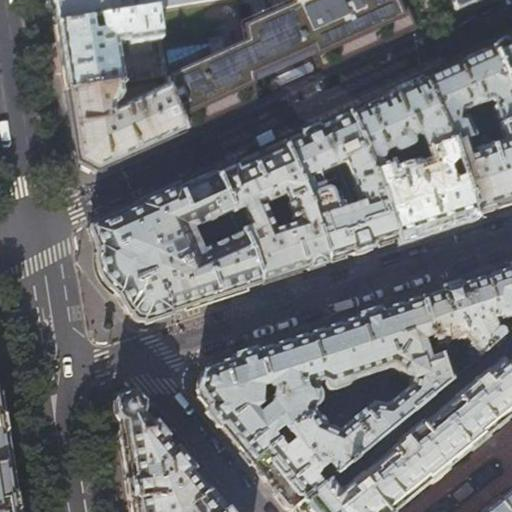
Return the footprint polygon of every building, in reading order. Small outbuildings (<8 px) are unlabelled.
[(50,0),(55,26),(154,10),(201,4),(233,0),(50,0)] [(237,45),(164,77),(169,102),(183,133),(420,27),(408,0),(284,0),(286,3),(236,26),(237,45)] [(447,0),(453,12),(480,0),(447,0)] [(154,10),(55,26),(57,43),(60,60),(62,74),(65,93),(118,85),(122,84),(116,45),(127,44),(128,54),(151,50),(150,43),(158,42),(154,10)] [(511,39),(490,50),(511,99),(511,39)] [(60,60),(57,43),(49,45),(54,75),(62,74),(60,60)] [(458,64),(421,81),(451,145),(460,142),(471,138),(463,120),(457,121),(456,113),(458,114),(472,108),(475,114),(484,110),(481,103),(489,100),(495,102),(492,107),(500,126),(511,121),(511,99),(490,50),(458,64)] [(169,102),(164,77),(122,84),(118,85),(65,93),(71,131),(76,164),(94,173),(183,133),(169,102)] [(385,97),(346,115),(374,175),(383,171),(380,163),(381,157),(382,156),(381,153),(386,150),(388,153),(391,153),(404,148),(406,145),(406,142),(414,138),(420,140),(427,154),(451,145),(421,81),(385,97)] [(326,263),(361,251),(394,240),(374,175),(346,115),(313,130),(280,144),(309,210),(326,263)] [(511,121),(500,126),(499,127),(504,143),(472,152),(462,149),(460,142),(451,145),(473,214),(511,201),(511,121)] [(309,210),(280,144),(250,158),(212,175),(247,249),(259,285),(292,274),(326,263),(309,210)] [(473,214),(451,145),(427,154),(432,171),(416,175),(413,173),(386,181),(385,175),(383,171),(374,175),(394,240),(438,226),(473,214)] [(144,205),(89,230),(88,230),(88,232),(92,243),(95,252),(94,252),(94,265),(95,273),(97,278),(102,285),(105,289),(114,297),(116,296),(126,316),(128,315),(129,318),(132,321),(136,323),(140,323),(213,299),(259,285),(247,249),(212,175),(144,205)] [(511,270),(466,285),(418,301),(428,332),(432,346),(445,385),(458,375),(448,343),(461,339),(472,352),(468,356),(473,362),(499,339),(493,322),(498,324),(500,324),(504,322),(507,317),(506,313),(505,312),(508,311),(507,307),(511,305),(511,270)] [(428,332),(418,301),(316,334),(204,370),(196,399),(218,427),(249,464),(275,442),(269,436),(279,427),(285,434),(294,426),(313,416),(309,411),(311,410),(316,407),(318,404),(319,398),(317,392),(313,388),(320,386),(321,389),(324,392),(326,393),(329,393),(345,389),(347,387),(347,384),(387,372),(395,374),(407,381),(405,390),(418,407),(445,385),(432,346),(422,349),(418,336),(428,332)] [(511,327),(511,328),(511,329),(511,368),(499,366),(498,364),(417,430),(414,429),(398,442),(398,445),(338,494),(328,481),(289,511),(511,511),(511,490),(510,492),(506,493),(494,503),(493,502),(480,511),(391,511),(427,484),(428,485),(443,472),(442,471),(466,452),(467,453),(483,439),(482,438),(511,414),(511,327)] [(289,511),(328,481),(418,407),(405,390),(397,396),(395,393),(384,401),(386,405),(382,408),(368,405),(335,432),(333,431),(329,429),(325,428),(322,429),(319,422),(314,418),(313,416),(294,426),(285,434),(275,442),(249,464),(269,489),(287,511),(289,511)] [(131,508),(131,511),(222,511),(181,460),(128,395),(114,401),(131,508)] [(0,511),(13,511),(12,505),(1,435),(0,429),(0,511)]
